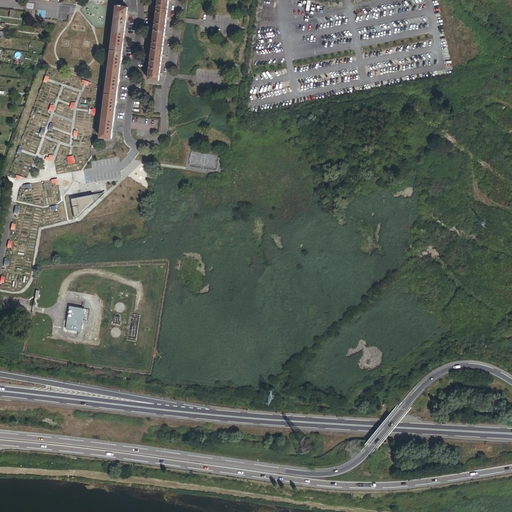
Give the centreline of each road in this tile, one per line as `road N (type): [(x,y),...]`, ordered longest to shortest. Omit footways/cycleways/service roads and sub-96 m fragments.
road 1 (trunk): [(511,383),(477,368),(445,372),(358,459),(331,472),(0,435)]
road 2 (motorway): [(0,441),(344,485),(511,468)]
road 3 (primary): [(449,430),(195,414)]
road 4 (tertiary): [(195,414),(0,374)]
road 5 (primary): [(195,414),(0,392)]
road 6 (residential): [(136,147),(164,129),(179,0)]
